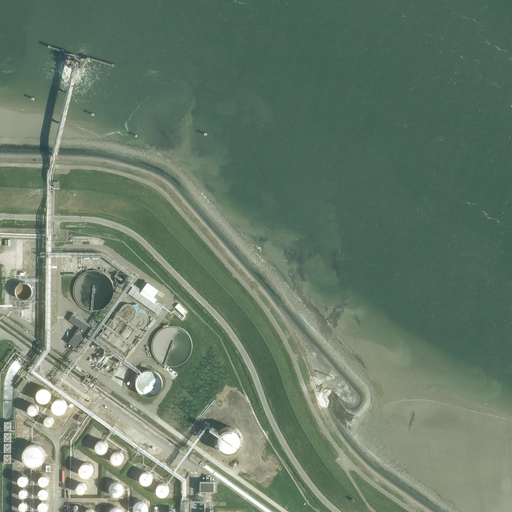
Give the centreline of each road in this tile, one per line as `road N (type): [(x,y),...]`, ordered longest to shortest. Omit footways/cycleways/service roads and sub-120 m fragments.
road 1 (unknown): [(55,346),(61,253),(100,248),(169,299),(138,353)]
road 2 (unknown): [(45,366),(18,409),(57,439),(54,511)]
